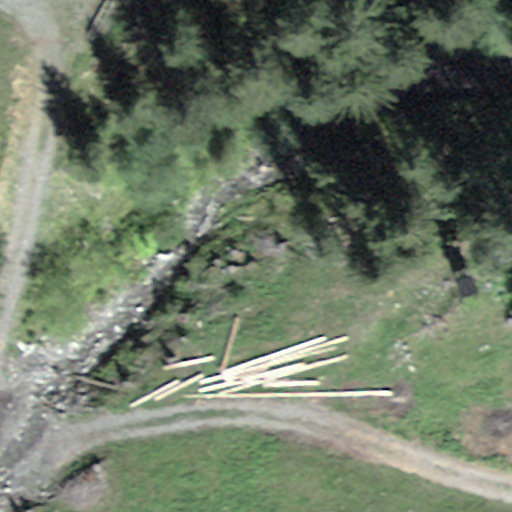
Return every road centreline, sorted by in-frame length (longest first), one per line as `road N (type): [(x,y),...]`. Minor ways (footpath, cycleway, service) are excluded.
road 1 (track): [(511,485),(255,411),(41,444),(8,428),(0,409)]
road 2 (track): [(0,357),(53,75),(54,23),(26,0)]
